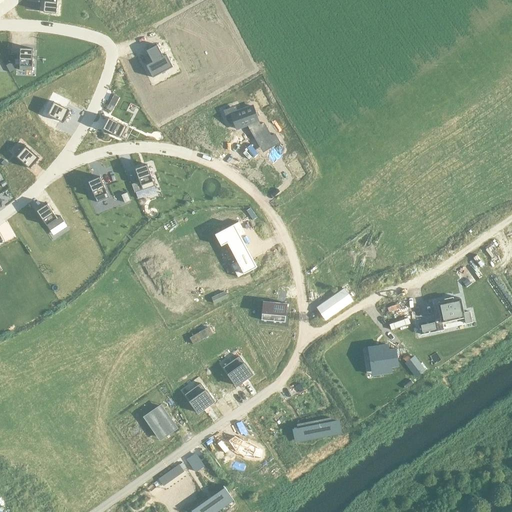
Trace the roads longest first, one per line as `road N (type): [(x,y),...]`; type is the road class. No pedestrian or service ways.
road 1 (residential): [(302,342),(282,381),(97,511)]
road 2 (residential): [(53,175),(90,115),(113,53),(82,33),(0,24)]
road 3 (residential): [(511,217),(423,281),(374,296),(302,342)]
road 4 (residential): [(302,342),(296,273),(273,216),(249,187),(193,154)]
road 5 (residential): [(53,175),(127,147),(193,154)]
